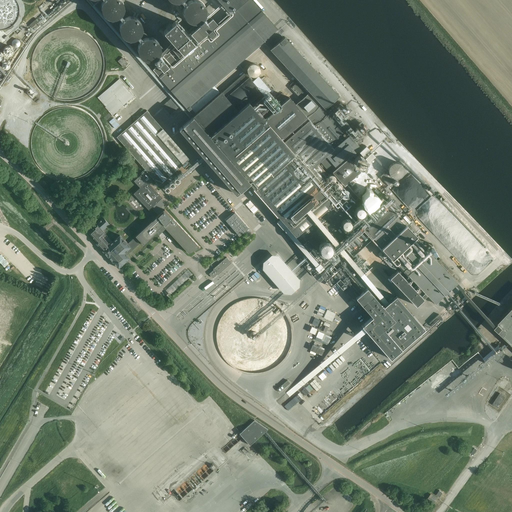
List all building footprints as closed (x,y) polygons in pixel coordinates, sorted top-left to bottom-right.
[(132,39),(133,39),(139,47),(139,49),(139,51),(140,53),(140,54),(142,56),(143,57),(145,58),(146,59),(148,60),(150,60),(152,60),(154,59),(156,59),(157,58),(158,56),(160,54),(160,53),(161,51),(161,49),(161,47),(160,45),(160,43),(158,41),(157,40),(155,38),(153,38),(151,37),(143,28),(143,26),(142,24),(141,22),(140,20),(139,19),(137,18),(135,17),(133,16),(131,16),(129,16),(128,17),(124,12),(124,11),(124,9),(125,7),(124,5),(124,3),(123,1),(122,0),(101,0),(104,2),(104,3),(103,5),(103,7),(103,9),(104,11),(105,12),(106,14),(107,15),(109,16),(110,17),(112,18),(114,18),(116,18),(117,18),(122,24),(121,26),(121,28),(121,30),(122,32),(122,34),(123,35),(125,37),(126,38),(128,38),(130,39),(132,39)] [(158,65),(153,69),(160,77),(175,95),(162,106),(170,115),(173,112),(183,104),(188,109),(195,103),(274,33),(278,29),(251,0),(217,0),(225,9),(228,11),(225,14),(222,16),(225,19),(218,25),(213,19),(208,24),(204,19),(199,23),(201,25),(188,37),(175,22),(164,31),(176,46),(172,49),(173,50),(169,53),(166,55),(166,54),(161,58),(160,56),(154,61),(158,65)] [(172,0),(174,1),(176,1),(177,1),(184,9),(184,10),(184,12),(185,14),(186,16),(187,18),(188,19),(190,20),(191,21),(193,21),(195,22),(197,21),(199,21),(201,20),(202,19),(204,18),(205,16),(206,14),(206,12),(206,10),(206,8),(206,7),(205,5),(204,3),(202,2),(201,1),(199,0),(172,0)] [(87,1),(85,4),(92,11),(94,9),(87,1)] [(284,37),(281,40),(270,50),(299,80),(291,88),(301,99),(296,104),(290,97),(277,109),(245,72),(193,116),(179,129),(236,194),(249,183),(254,188),(253,189),(277,216),(278,215),(295,236),(335,201),(331,197),(360,171),(349,158),(360,148),(358,145),(363,140),(361,138),(367,133),(363,128),(365,127),(342,100),(328,112),(325,109),(339,96),(284,37)] [(124,68),(128,64),(122,58),(118,61),(124,68)] [(251,75),(263,74),(263,64),(254,64),(254,66),(251,66),(251,75)] [(123,75),(133,85),(138,80),(128,70),(123,75)] [(98,98),(114,115),(135,95),(119,78),(98,98)] [(160,103),(170,95),(168,92),(158,101),(160,103)] [(143,114),(118,136),(160,185),(179,168),(189,159),(183,164),(160,138),(166,133),(163,129),(147,111),(143,114)] [(115,128),(119,123),(113,117),(108,121),(115,128)] [(400,177),(401,176),(402,175),(403,174),(404,171),(404,169),(403,168),(402,166),(401,164),(399,163),(397,163),(395,163),(393,163),(391,164),(389,166),(388,168),(388,171),(389,173),(390,175),(391,176),(393,177),(395,178),(398,178),(400,177)] [(93,230),(89,233),(97,241),(96,244),(98,245),(99,245),(103,250),(103,251),(118,268),(119,268),(130,258),(125,253),(126,252),(128,253),(140,242),(143,245),(157,232),(158,235),(165,228),(188,253),(200,248),(162,207),(165,203),(161,199),(162,198),(149,184),(152,182),(149,179),(150,178),(144,172),(134,181),(140,188),(133,194),(148,210),(150,208),(158,216),(135,236),(139,240),(131,247),(130,246),(120,236),(113,242),(105,233),(107,231),(105,227),(108,225),(109,223),(104,218),(103,219),(101,220),(100,220),(101,221),(97,224),(97,225),(94,228),(95,229),(94,230),(93,229),(93,230)] [(415,190),(417,193),(409,197),(414,205),(421,201),(417,193),(421,191),(419,187),(415,190)] [(365,201),(366,204),(367,205),(370,206),(373,206),(375,204),(376,201),(375,198),(373,196),(371,196),(368,196),(366,198),(365,201)] [(458,284),(396,216),(398,214),(382,197),(356,221),(424,293),(421,296),(397,270),(389,277),(416,305),(426,296),(435,306),(458,284)] [(423,225),(433,216),(423,204),(415,211),(417,214),(415,215),(423,225)] [(354,211),(355,214),(357,216),(360,216),(362,216),(364,214),(365,211),(364,208),(362,206),(360,205),(357,206),(355,208),(354,211)] [(435,236),(448,249),(457,250),(458,251),(459,249),(463,250),(462,246),(464,246),(466,246),(471,241),(470,237),(463,229),(462,228),(460,227),(460,225),(462,225),(462,223),(458,223),(456,224),(455,221),(450,222),(450,225),(453,225),(450,227),(439,216),(435,215),(434,230),(435,231),(435,236)] [(349,225),(350,224),(350,223),(349,222),(349,221),(348,220),(347,219),(345,218),(344,218),(343,218),(342,218),(341,219),(340,219),(339,220),(339,221),(338,222),(338,224),(338,226),(339,227),(340,228),(341,229),(343,230),(344,230),(346,229),(348,228),(349,227),(349,226),(349,225)] [(327,221),(317,230),(319,233),(330,224),(327,221)] [(309,234),(314,239),(317,236),(313,230),(309,234)] [(167,258),(172,253),(167,248),(165,250),(164,249),(161,252),(167,258)] [(213,270),(209,274),(213,278),(217,274),(218,275),(231,263),(226,257),(213,269),(213,270)] [(271,264),(275,269),(282,264),(278,258),(271,264)] [(189,269),(169,290),(174,295),(194,273),(189,269)] [(283,284),(279,279),(288,271),(286,269),(283,271),(282,269),(277,273),(279,276),(276,278),(282,285),(283,284)] [(267,271),(254,281),(258,285),(270,276),(267,271)] [(264,283),(266,286),(275,281),(273,277),(264,283)] [(367,288),(356,298),(372,316),(361,326),(390,359),(425,329),(414,316),(396,296),(383,307),(367,288)] [(294,343),(294,340),(294,336),(293,332),(292,329),(291,325),(289,321),(287,317),(285,315),(283,312),(280,310),(276,307),(273,305),(270,303),(266,302),(262,301),(258,300),(255,300),(251,300),(247,301),(244,301),(240,303),(236,304),(233,306),(230,308),(227,311),(224,314),(221,317),(219,321),(218,324),(216,328),(215,331),(215,335),(214,339),(215,343),(215,347),(216,351),(217,354),(218,357),(220,361),(223,365),(226,367),(228,370),(231,372),(235,374),(239,376),(242,378),(246,379),(250,379),(253,379),(257,379),(262,379),(266,378),(269,376),(272,375),(276,372),(279,370),(282,368),(284,366),(287,362),(289,358),(291,354),(292,351),(293,347),(294,343)] [(511,343),(511,310),(495,328),(511,343)] [(317,335),(314,348),(321,350),(322,343),(323,343),(325,337),(317,335)] [(110,351),(115,345),(112,341),(106,348),(110,351)] [(300,383),(288,392),(291,396),(292,396),(295,394),(307,389),(311,386),(314,385),(312,382),(314,381),(316,384),(325,381),(322,374),(341,359),(340,355),(332,358),(332,357),(295,385),(300,383)] [(498,408),(506,397),(500,393),(493,404),(498,408)] [(304,402),(296,411),(302,415),(309,407),(304,402)] [(335,414),(332,409),(322,415),(325,420),(335,414)] [(254,445),(270,431),(260,419),(243,433),(254,445)] [(176,492),(182,500),(185,498),(178,490),(176,492)] [(428,499),(435,504),(438,499),(431,494),(428,499)]
